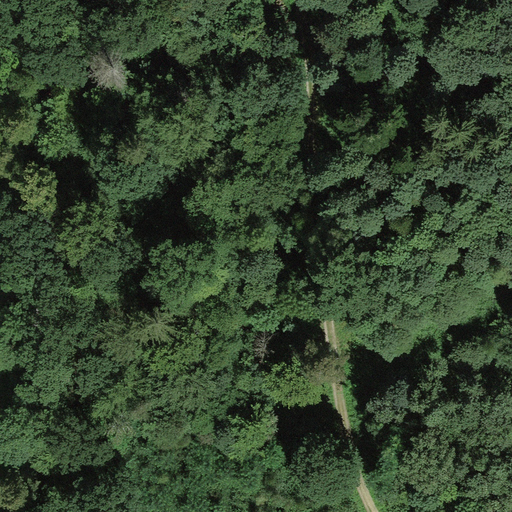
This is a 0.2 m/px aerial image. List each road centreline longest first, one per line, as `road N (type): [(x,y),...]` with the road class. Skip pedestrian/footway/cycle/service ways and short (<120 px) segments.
road 1 (track): [(302,0),(332,364),(358,489),(373,511)]
road 2 (track): [(5,0),(55,511)]
road 3 (track): [(332,364),(262,261),(230,133),(180,0)]
